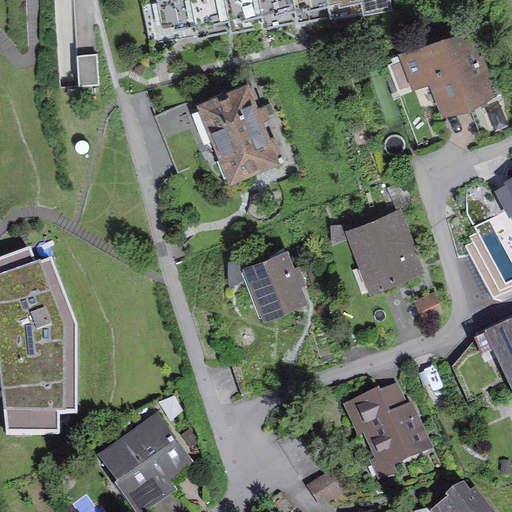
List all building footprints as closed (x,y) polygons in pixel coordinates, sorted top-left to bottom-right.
[(226,0),(156,0),(157,2),(166,1),(173,30),(196,26),(200,37),(232,33),(226,0)] [(261,0),(201,0),(207,25),(230,21),(234,32),(266,28),(261,0)] [(294,0),(234,0),(240,20),(263,16),(267,28),(299,24),(294,0)] [(329,0),(269,0),(273,15),(296,11),(300,23),(332,18),(329,0)] [(363,0),(304,0),(307,10),(330,6),(334,17),(366,13),(363,0)] [(338,0),(339,5),(363,1),(366,13),(393,9),(391,0),(338,0)] [(473,35),(405,59),(417,92),(439,84),(450,116),(496,101),(473,35)] [(79,50),(81,82),(101,81),(99,49),(79,50)] [(262,86),(209,104),(236,184),(289,167),(262,86)] [(511,191),(501,197),(511,218),(511,191)] [(403,211),(353,231),(377,295),(428,275),(403,211)] [(295,254),(251,270),(269,321),(314,305),(295,254)] [(37,262),(0,276),(0,366),(4,412),(64,410),(65,331),(37,262)] [(511,320),(483,334),(511,396),(511,320)] [(400,385),(345,409),(377,480),(431,457),(400,385)] [(159,419),(104,462),(142,511),(197,468),(159,419)] [(492,511),(472,486),(437,511),(492,511)]
